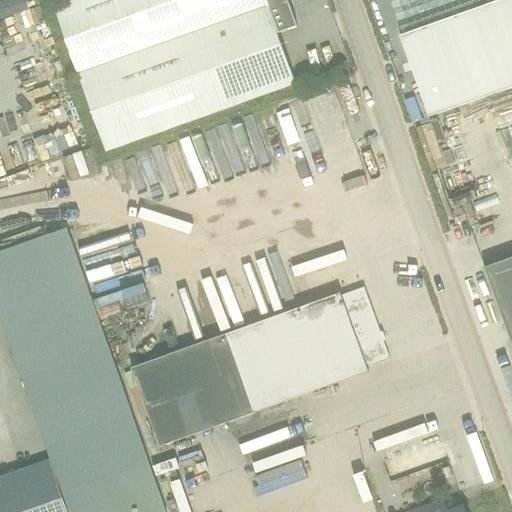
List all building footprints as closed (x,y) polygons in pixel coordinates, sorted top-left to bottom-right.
[(277,33),(297,26),(287,0),(67,0),(53,5),(105,151),(295,83),(277,33)] [(511,0),(499,0),(400,36),(429,117),(511,87),(511,0)] [(511,340),(511,257),(485,268),(511,340)] [(366,365),(389,357),(364,287),(341,295),(340,292),(338,293),(339,293),(131,368),(131,367),(131,368),(132,371),(132,370),(159,444),(158,444),(159,447),(369,372),(366,365)] [(51,459),(0,477),(0,511),(122,511),(110,475),(61,493),(51,459)] [(465,511),(463,506),(448,511),(447,507),(436,511),(433,503),(410,511),(465,511)]
